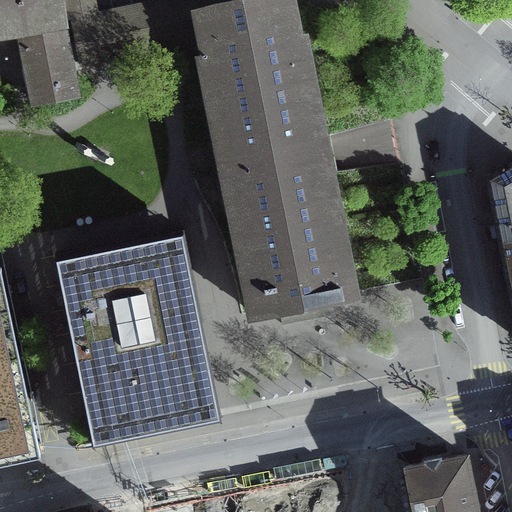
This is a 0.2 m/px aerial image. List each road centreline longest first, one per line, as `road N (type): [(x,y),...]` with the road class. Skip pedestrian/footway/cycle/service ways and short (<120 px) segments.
road 1 (residential): [(495,402),(131,473),(4,511)]
road 2 (residential): [(447,170),(495,402)]
